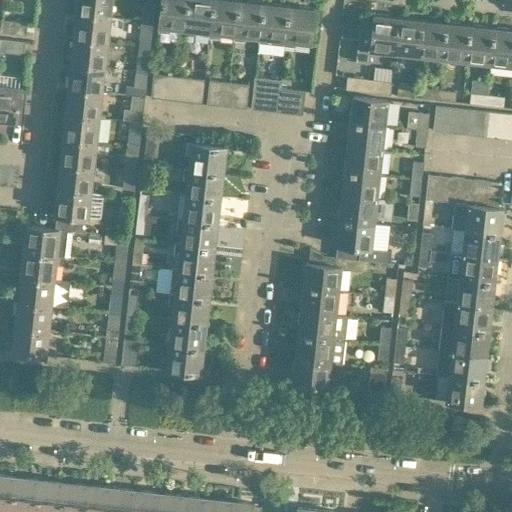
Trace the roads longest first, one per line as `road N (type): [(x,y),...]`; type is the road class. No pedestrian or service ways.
road 1 (residential): [(244,456),(281,126)]
road 2 (residential): [(511,485),(244,456)]
road 3 (residential): [(244,456),(0,429)]
road 4 (residential): [(38,159),(56,0)]
road 5 (residential): [(281,126),(299,129),(319,113),(332,0)]
road 6 (residential): [(281,126),(145,110)]
